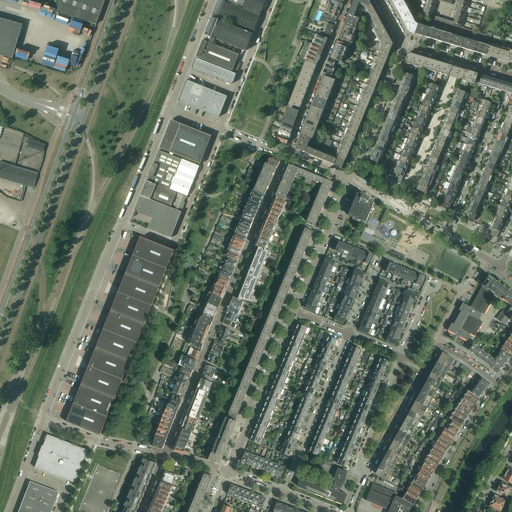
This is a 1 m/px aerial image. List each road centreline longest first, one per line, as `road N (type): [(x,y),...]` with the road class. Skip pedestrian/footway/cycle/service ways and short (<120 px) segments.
road 1 (residential): [(163,455),(287,153)]
road 2 (secondary): [(0,344),(76,134)]
road 3 (unclassified): [(43,421),(121,225)]
road 4 (secondary): [(66,134),(0,317)]
road 5 (unclassified): [(121,225),(172,244),(219,128)]
road 6 (residential): [(228,471),(294,312)]
road 7 (residential): [(284,493),(348,334)]
road 8 (residential): [(511,78),(448,236)]
road 9 (residential): [(348,0),(287,153)]
road 10 (residential): [(460,61),(398,207)]
road 11 (residential): [(499,382),(448,460),(426,511)]
road 12 (residential): [(349,179),(403,43)]
road 13 (residential): [(294,312),(349,179)]
road 14 (unclassified): [(219,128),(270,0)]
road 15 (residential): [(400,356),(357,460),(365,473)]
road 16 (unclassified): [(121,225),(167,106)]
road 17 (residential): [(365,473),(426,368)]
